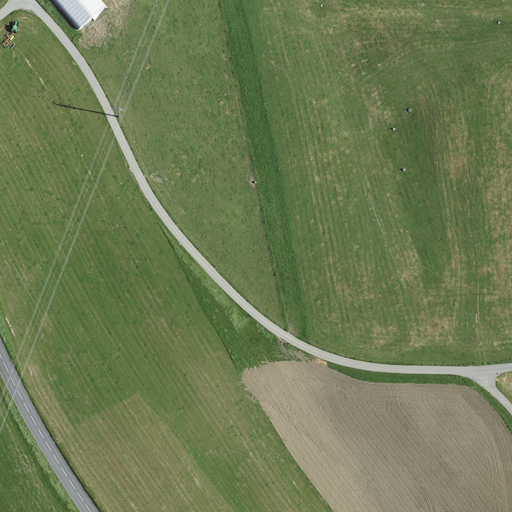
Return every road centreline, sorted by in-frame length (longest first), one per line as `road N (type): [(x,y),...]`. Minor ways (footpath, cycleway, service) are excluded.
road 1 (unclassified): [(511,367),(349,363),(258,316),(157,207),(86,69),(29,0)]
road 2 (tertiary): [(0,353),(90,511)]
